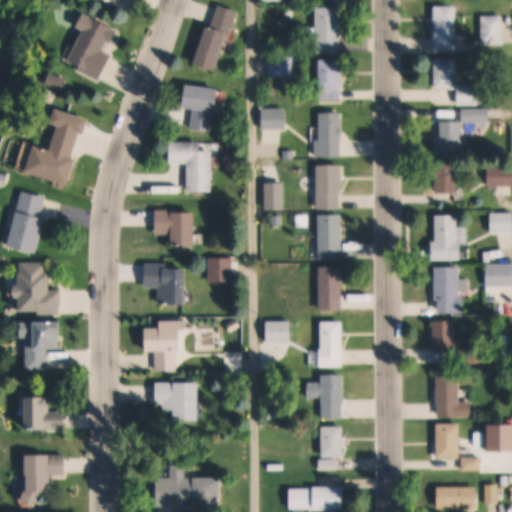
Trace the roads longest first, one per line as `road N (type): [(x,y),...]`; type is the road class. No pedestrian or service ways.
road 1 (residential): [(174,0),(108,198),(106,511)]
road 2 (residential): [(391,511),(388,0)]
